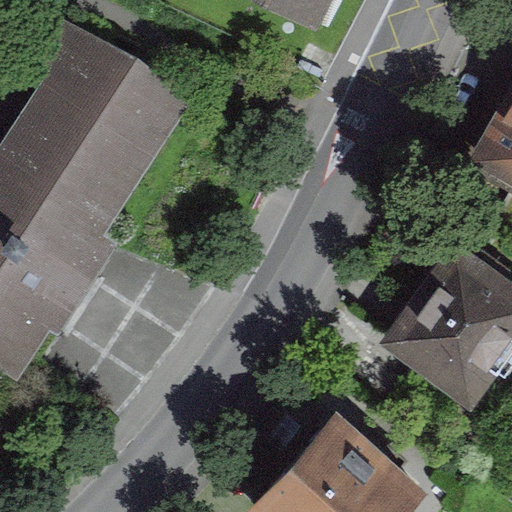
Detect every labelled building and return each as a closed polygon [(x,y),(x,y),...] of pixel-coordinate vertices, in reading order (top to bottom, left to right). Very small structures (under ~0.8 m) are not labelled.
[(277,0),(305,14),(312,0),(277,0)] [(0,356),(9,363),(41,314),(52,320),(105,239),(90,225),(176,95),(133,59),(63,25),(43,55),(61,68),(2,158),(0,157),(0,356)] [(0,26),(0,74),(5,77),(24,39),(0,26)] [(511,87),(473,155),(511,177),(511,87)] [(393,335),(468,390),(488,363),(504,374),(511,363),(511,332),(511,329),(511,290),(456,250),(393,335)] [(336,415),(254,504),(263,511),(393,511),(416,487),(336,415)]
